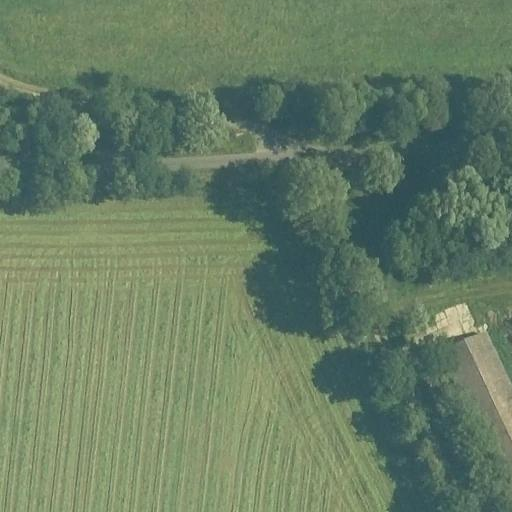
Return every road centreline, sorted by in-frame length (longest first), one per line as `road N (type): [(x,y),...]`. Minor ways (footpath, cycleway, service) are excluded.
road 1 (unclassified): [(292,160),(461,511)]
road 2 (track): [(292,160),(275,142),(0,76)]
road 3 (unclassified): [(292,160),(0,171)]
road 4 (unclassified): [(511,147),(292,160)]
